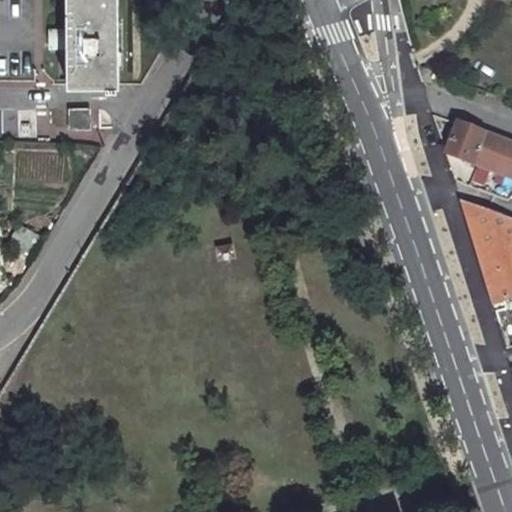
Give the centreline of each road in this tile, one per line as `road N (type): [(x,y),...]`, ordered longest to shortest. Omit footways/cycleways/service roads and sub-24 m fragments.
road 1 (tertiary): [(507,511),(399,178)]
road 2 (residential): [(0,336),(18,329),(144,111)]
road 3 (tertiary): [(399,178),(350,99),(309,6)]
road 4 (residential): [(144,111),(210,0)]
road 5 (residential): [(144,111),(103,99),(20,97)]
